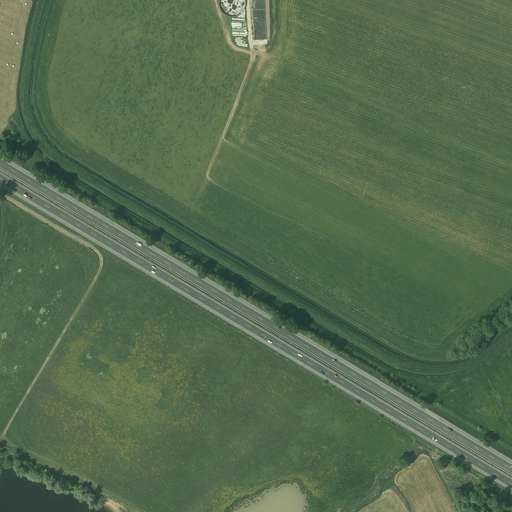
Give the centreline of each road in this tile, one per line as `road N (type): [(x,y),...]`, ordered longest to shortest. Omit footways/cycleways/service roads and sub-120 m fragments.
road 1 (motorway): [(511,465),(0,159)]
road 2 (motorway): [(0,176),(511,481)]
road 3 (track): [(511,448),(84,191)]
road 4 (track): [(0,192),(98,255),(0,434)]
